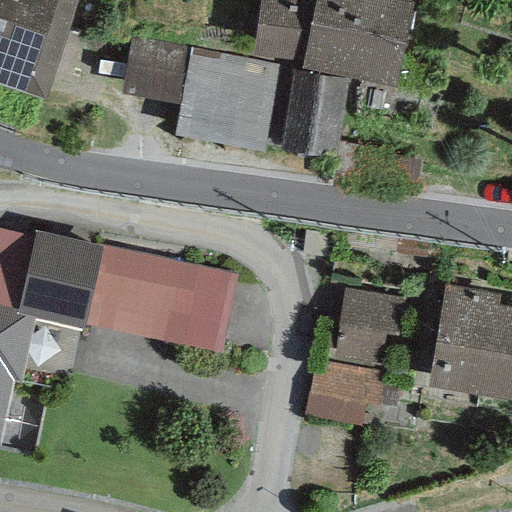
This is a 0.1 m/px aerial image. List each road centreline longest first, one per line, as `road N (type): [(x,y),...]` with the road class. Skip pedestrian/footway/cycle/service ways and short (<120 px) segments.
road 1 (residential): [(257,511),(287,369),(284,277),(236,246),(0,203)]
road 2 (residential): [(511,230),(64,169),(0,149)]
